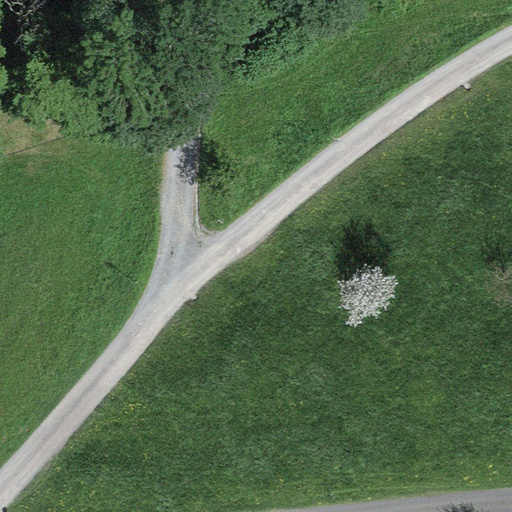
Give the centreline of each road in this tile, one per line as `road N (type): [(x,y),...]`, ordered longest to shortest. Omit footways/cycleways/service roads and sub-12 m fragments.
road 1 (track): [(511,47),(402,106),(173,299),(0,508)]
road 2 (track): [(173,299),(199,0)]
